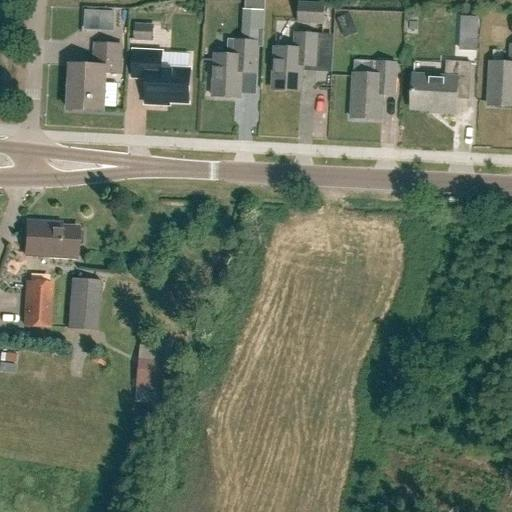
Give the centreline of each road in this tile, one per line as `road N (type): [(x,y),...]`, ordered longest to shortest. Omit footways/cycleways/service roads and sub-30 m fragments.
road 1 (tertiary): [(511,186),(137,168)]
road 2 (residential): [(37,0),(31,150)]
